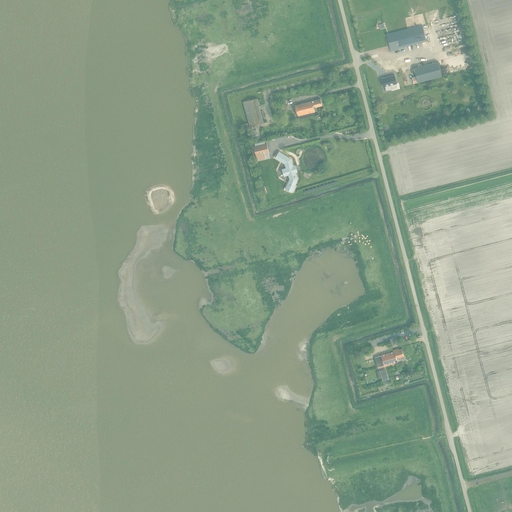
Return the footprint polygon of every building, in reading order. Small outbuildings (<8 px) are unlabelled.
[(388,35),(392,51),(426,42),(422,26),(388,35)] [(413,78),(414,84),(442,77),(438,63),(414,69),(416,77),(413,78)] [(394,75),(382,78),(384,87),(385,87),(386,91),(391,89),(390,85),(397,84),(394,75)] [(243,102),(249,126),(263,123),(257,98),(243,102)] [(295,105),(297,116),(315,112),(314,107),(322,105),(320,99),(295,105)] [(277,102),(280,112),(288,110),(285,100),(277,102)] [(266,144),(254,147),(256,155),(268,152),(266,144)] [(279,152),(275,157),(279,160),(280,159),(283,161),(283,162),(287,165),(288,167),(284,169),(286,175),(290,174),(291,176),(288,184),(294,186),(297,179),(297,178),(295,179),(294,175),(296,175),(295,172),(296,172),(294,166),(293,166),(290,159),(280,152),(279,152)] [(402,349),(399,350),(398,349),(392,350),(393,352),(374,357),(377,367),(384,365),(384,366),(398,362),(396,358),(404,356),(402,349)]
